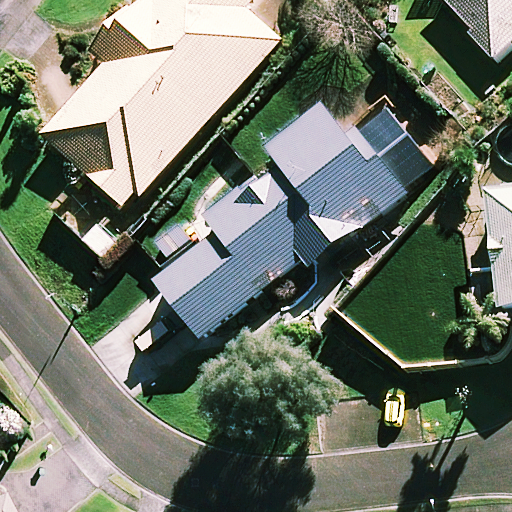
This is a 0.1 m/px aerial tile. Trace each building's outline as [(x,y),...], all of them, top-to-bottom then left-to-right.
[(156,0),(147,0),(137,11),(132,6),(92,51),(105,62),(110,66),(47,137),(130,211),(281,41),(247,10),(255,0),(160,0),(159,2),(156,0)] [(511,0),(446,0),(500,56),(511,45),(511,0)] [(311,267),(327,255),(434,171),(387,110),(353,137),(329,106),(271,152),(281,165),(256,184),(225,146),(211,157),(242,196),(210,221),(221,235),(160,283),(205,340),(305,263),(311,267)] [(511,190),(496,191),(498,251),(476,251),(477,275),(478,309),(511,307),(511,190)] [(0,511),(12,511),(0,488),(0,511)]
